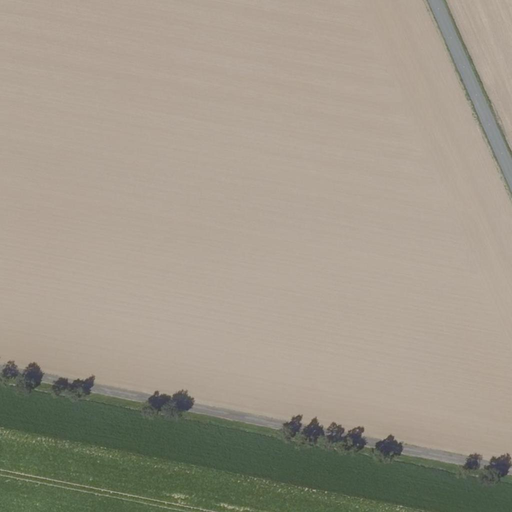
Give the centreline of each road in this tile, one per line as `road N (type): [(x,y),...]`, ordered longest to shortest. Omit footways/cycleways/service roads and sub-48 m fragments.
road 1 (track): [(0,369),(511,472)]
road 2 (secondary): [(434,0),(511,177)]
